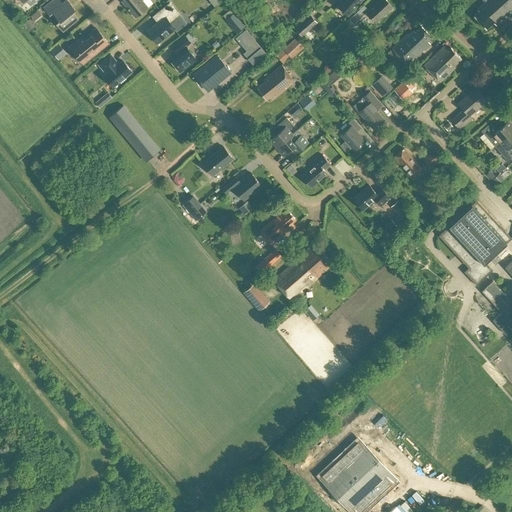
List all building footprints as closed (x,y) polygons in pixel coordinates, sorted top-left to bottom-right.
[(65,0),(62,3),(59,0),(53,0),(44,7),(50,14),(53,11),(60,20),(57,23),(63,31),(78,19),(72,11),(75,9),(67,0),(65,0)] [(123,0),(122,1),(135,17),(148,7),(141,0),(123,0)] [(357,4),(359,2),(360,2),(361,0),(341,0),(336,5),(348,16),(359,5),(357,4)] [(392,7),(385,0),(379,0),(367,12),(376,22),(392,7)] [(511,0),(483,0),(484,1),(483,1),(485,3),(478,9),(479,11),(474,16),(486,29),(494,22),(497,26),(511,11),(511,0)] [(158,43),(174,30),(176,32),(187,23),(179,14),(170,2),(156,14),(161,20),(147,31),(158,43)] [(354,24),(361,17),(357,12),(350,19),(354,24)] [(234,13),(225,20),(236,33),(245,26),(234,13)] [(295,27),(302,36),(317,23),(310,14),(295,27)] [(30,18),(24,23),(30,30),(36,26),(30,18)] [(422,28),(421,26),(415,32),(414,31),(408,36),(407,35),(393,48),(409,64),(430,44),(427,41),(431,37),(430,35),(431,35),(423,27),(422,28)] [(108,43),(96,28),(84,38),(83,35),(69,47),(83,64),(108,43)] [(246,29),(235,38),(246,51),(244,53),(243,53),(246,57),(252,64),(266,53),(246,29)] [(180,71),(196,59),(186,46),(191,42),(185,36),(172,46),(177,53),(170,59),(180,71)] [(283,48),(275,54),(282,63),(290,56),(291,58),(303,46),(295,37),(283,48)] [(51,50),(55,55),(63,48),(59,44),(51,50)] [(448,50),(444,46),(424,65),(441,82),(458,65),(457,63),(461,59),(450,48),(448,50)] [(116,61),(111,54),(98,64),(106,74),(104,76),(113,87),(120,82),(121,83),(126,79),(125,78),(132,72),(123,60),(117,65),(115,62),(116,61)] [(206,67),(193,78),(199,85),(201,83),(208,92),(232,72),(217,54),(204,65),(206,67)] [(294,82),(282,65),(264,80),(265,82),(257,88),(266,100),(269,97),(272,100),(294,82)] [(329,73),(323,79),(329,86),(336,80),(329,73)] [(380,77),(371,85),(382,97),(391,89),(387,85),(380,77)] [(407,85),(404,82),(394,90),(402,99),(409,93),(411,90),(407,85)] [(487,101),(476,88),(459,103),(464,109),(452,119),(459,129),(472,119),(469,116),(487,101)] [(382,103),(371,91),(354,105),(374,128),(385,119),(376,109),(382,103)] [(108,92),(101,98),(105,103),(112,98),(108,92)] [(307,94),(299,101),(307,110),(315,102),(307,94)] [(298,104),(289,112),(294,117),(302,109),(298,104)] [(159,150),(123,106),(110,116),(146,160),(159,150)] [(280,131),(270,140),(276,147),(292,133),(289,130),(294,126),(286,117),(276,126),(280,131)] [(361,127),(353,118),(349,123),(352,126),(341,135),(354,151),(365,141),(357,132),(361,127)] [(493,145),(511,128),(511,124),(508,120),(506,122),(502,118),(494,125),(491,122),(481,131),(493,145)] [(448,121),(444,126),(447,130),(452,126),(448,121)] [(511,128),(493,145),(501,154),(505,159),(508,162),(511,158),(511,128)] [(292,133),(276,147),(284,156),(294,147),(298,151),(308,142),(297,129),(292,133)] [(233,159),(223,146),(202,163),(212,176),(233,159)] [(422,168),(404,148),(395,157),(412,177),(422,168)] [(419,162),(428,171),(443,158),(434,148),(419,162)] [(331,164),(322,154),(313,162),(315,164),(301,176),(312,188),(328,174),(325,170),(331,164)] [(490,171),(486,175),(490,180),(495,176),(490,171)] [(259,183),(251,173),(240,182),(236,177),(222,189),(226,194),(233,188),(244,201),(255,192),(252,189),(259,183)] [(499,174),(493,179),(497,185),(503,179),(499,174)] [(376,192),(369,185),(353,199),(363,210),(375,199),(381,206),(390,198),(381,187),(376,192)] [(183,205),(189,212),(199,204),(193,196),(183,205)] [(397,214),(389,219),(397,227),(412,215),(398,199),(390,206),(397,214)] [(486,263),(511,239),(476,200),(438,236),(468,268),(464,272),(476,286),(493,270),(486,263)] [(252,207),(247,201),(239,208),(242,212),(244,215),(250,209),(252,207)] [(199,204),(189,212),(196,220),(206,212),(199,204)] [(296,220),(286,209),(261,230),(273,244),(285,234),(283,232),(288,227),(291,231),(295,227),(292,223),(296,220)] [(331,261),(318,247),(315,249),(313,248),(310,250),(309,249),(274,280),(292,300),(330,267),(328,264),(331,261)] [(274,248),(254,266),(260,274),(281,256),(274,248)] [(511,329),(511,302),(492,282),(481,292),(501,313),(492,321),(506,335),(511,329)] [(259,310),(269,301),(254,284),(244,292),(259,310)] [(310,304),(304,310),(312,320),(316,317),(319,314),(310,304)] [(376,424),(390,440),(406,425),(392,409),(376,424)] [(357,442),(322,475),(335,489),(333,490),(344,502),(345,500),(355,511),(360,511),(392,483),(382,473),(387,468),(373,453),(370,456),(357,442)]
